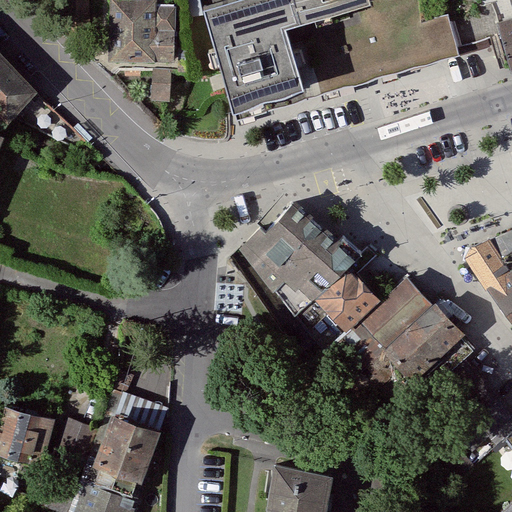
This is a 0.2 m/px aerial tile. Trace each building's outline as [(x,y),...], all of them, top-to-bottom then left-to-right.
[(89,0),(65,0),(65,12),(90,12),(89,0)] [(161,0),(112,0),(111,61),(155,63),(154,99),(170,100),(171,67),(176,67),(178,5),(161,4),(161,0)] [(230,0),(203,8),(232,110),(236,109),(305,89),(286,28),(372,2),(371,0),(230,0)] [(305,89),(236,109),(239,118),(460,53),(449,15),(422,23),(422,0),(371,0),(372,2),(286,28),(305,89)] [(511,18),(501,22),(511,61),(511,18)] [(38,90),(5,55),(0,59),(0,112),(11,121),(31,96),(38,90)] [(286,254),(316,222),(294,202),(268,230),(262,224),(238,251),(272,282),(293,260),(286,254)] [(293,260),(272,282),(274,286),(282,277),(293,287),(297,283),(309,295),(312,292),(342,259),(349,252),(316,222),(286,254),(293,260)] [(511,229),(492,238),(511,266),(511,229)] [(511,289),(511,266),(492,238),(471,247),(465,258),(487,287),(496,301),(511,289)] [(381,295),(405,271),(397,264),(374,252),(356,269),(381,295)] [(381,295),(356,269),(342,259),(312,292),(346,328),(381,295)] [(381,346),(431,299),(418,286),(405,271),(381,295),(346,328),(323,349),(345,379),(381,346)] [(511,289),(496,301),(511,323),(511,289)] [(346,328),(312,292),(309,295),(293,311),(323,349),(346,328)] [(462,327),(433,296),(431,299),(381,346),(345,379),(343,382),(360,403),(400,366),(412,378),(462,327)] [(504,434),(511,427),(511,410),(464,355),(425,390),(472,448),(489,435),(495,442),(504,434)] [(135,374),(122,369),(115,387),(128,392),(135,374)] [(0,453),(43,466),(56,419),(7,405),(0,429),(0,453)] [(113,415),(88,482),(133,498),(139,481),(146,483),(163,431),(113,415)] [(98,428),(67,416),(56,447),(87,458),(98,428)] [(325,511),(331,465),(275,452),(264,511),(325,511)] [(68,511),(79,493),(56,481),(44,502),(42,505),(45,506),(52,510),(55,511),(68,511)] [(134,511),(139,500),(133,498),(88,482),(76,511),(134,511)] [(511,511),(511,498),(496,511),(511,511)]
